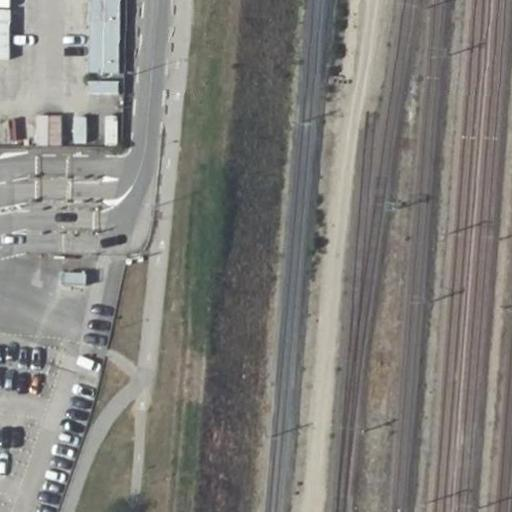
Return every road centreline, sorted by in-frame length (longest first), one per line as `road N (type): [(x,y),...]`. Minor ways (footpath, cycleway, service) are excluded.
road 1 (unclassified): [(0,239),(128,229),(134,177)]
road 2 (residential): [(134,177),(155,0)]
road 3 (unclassified): [(134,177),(0,186)]
